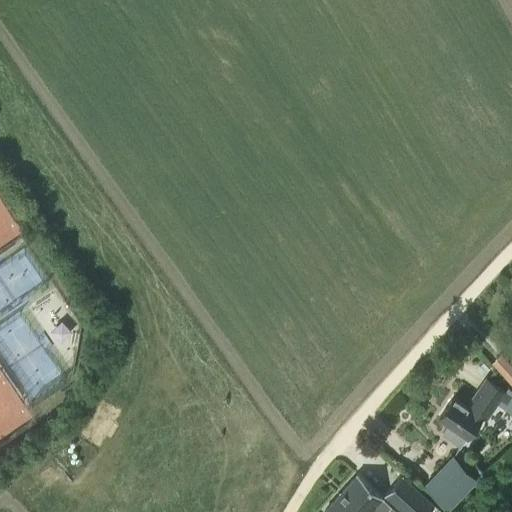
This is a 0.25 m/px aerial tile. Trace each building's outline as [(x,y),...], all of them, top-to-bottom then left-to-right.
[(511,367),(500,354),(490,362),(511,385),(511,367)] [(511,413),(511,391),(507,386),(505,390),(486,377),(466,405),(453,396),(439,417),(448,424),(442,433),(460,445),(482,413),(487,416),(496,402),(511,413)] [(452,455),(425,484),(449,506),(476,478),(452,455)] [(367,511),(382,496),(358,474),(323,511),(367,511)] [(401,475),(384,493),(405,511),(426,511),(433,504),(401,475)]
